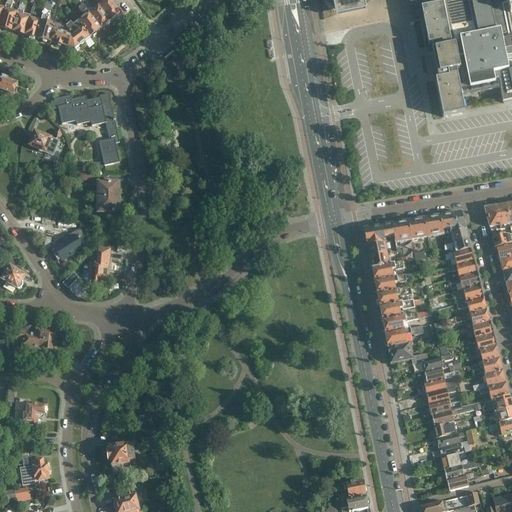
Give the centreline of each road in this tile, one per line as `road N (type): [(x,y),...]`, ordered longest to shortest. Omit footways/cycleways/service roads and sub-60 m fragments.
road 1 (secondary): [(393,511),(333,222)]
road 2 (residential): [(118,320),(137,186),(119,75)]
road 3 (residential): [(118,320),(198,297),(272,239),(333,222)]
road 4 (secondary): [(333,222),(291,0)]
road 5 (residential): [(96,511),(86,441),(117,328)]
road 6 (residential): [(511,357),(469,198)]
road 7 (residential): [(333,222),(469,198)]
road 8 (residential): [(75,386),(67,442),(77,511)]
